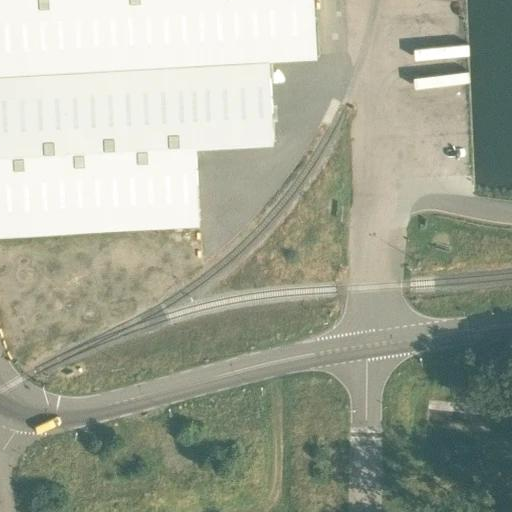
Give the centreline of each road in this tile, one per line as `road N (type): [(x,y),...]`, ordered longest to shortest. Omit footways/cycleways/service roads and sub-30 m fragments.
road 1 (unclassified): [(27,411),(79,414),(368,346)]
road 2 (residential): [(369,511),(368,346)]
road 3 (unclassified): [(368,346),(511,326)]
